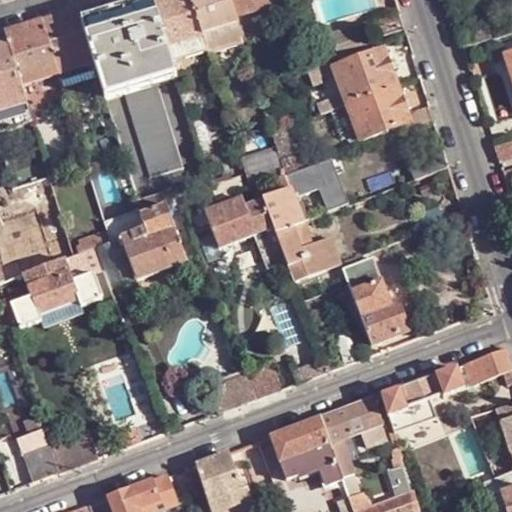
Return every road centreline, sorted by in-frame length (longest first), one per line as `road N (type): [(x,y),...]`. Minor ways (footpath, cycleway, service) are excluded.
road 1 (residential): [(16,511),(511,324)]
road 2 (residential): [(422,0),(511,281)]
